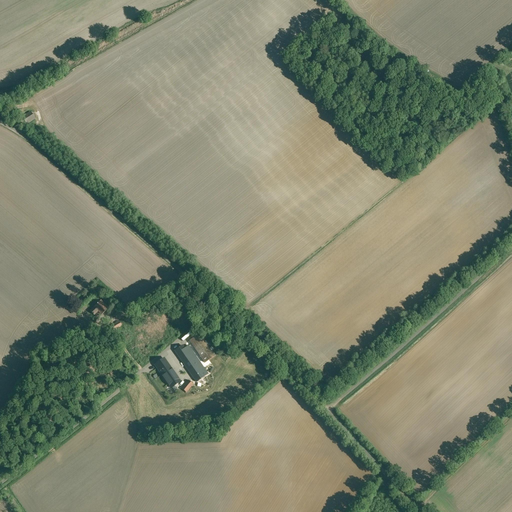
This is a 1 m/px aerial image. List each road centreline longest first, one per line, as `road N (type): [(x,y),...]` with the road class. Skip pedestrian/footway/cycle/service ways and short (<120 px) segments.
road 1 (residential): [(0,122),(214,301)]
road 2 (residential): [(0,476),(214,301)]
road 3 (residential): [(323,408),(511,239)]
road 4 (residential): [(214,301),(323,408)]
road 5 (residential): [(323,408),(420,511)]
